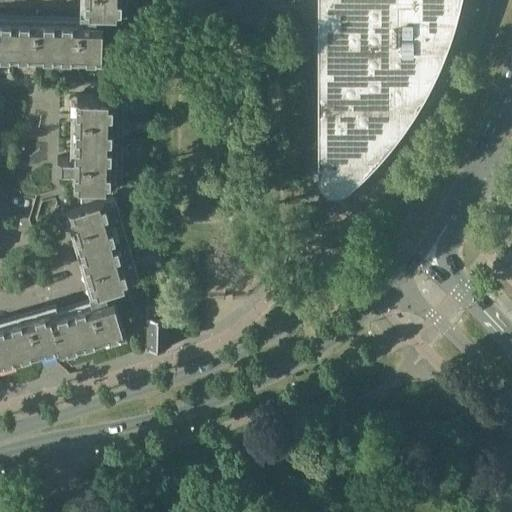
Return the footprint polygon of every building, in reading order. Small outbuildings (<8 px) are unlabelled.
[(95,21),(38,20),(0,18),(0,60),(101,63),(102,22),(101,22),(101,12),(127,13),(126,0),(85,0),(85,12),(96,12),(95,21)] [(317,0),(317,167),(317,169),(318,171),(319,173),(320,175),(321,177),(322,179),(325,181),(328,183),(329,183),(331,184),(333,184),(336,184),(339,184),(342,183),(344,182),(346,181),(351,177),(358,171),(365,164),(371,158),(381,147),(387,140),(390,136),(396,129),(418,96),(423,88),(428,79),(432,71),(437,62),(441,53),(442,49),(446,40),(449,32),(452,23),(455,14),(457,5),(458,0),(317,0)] [(257,15),(241,15),(240,24),(257,24),(257,15)] [(82,183),(112,184),(121,184),(124,96),(77,94),(75,157),(58,156),(57,168),(75,169),(74,183),(82,183)] [(43,359),(61,354),(126,335),(114,295),(112,296),(110,286),(140,278),(115,193),(112,194),(112,184),(82,183),(81,203),(70,206),(95,291),(104,288),(107,297),(51,313),(50,308),(0,322),(0,366),(41,354),(43,359)] [(138,323),(147,323),(146,344),(146,346),(148,346),(166,346),(168,346),(169,346),(169,344),(168,344),(168,318),(169,318),(169,316),(169,304),(147,303),(147,315),(138,315),(138,323)] [(337,511),(380,511),(370,494),(355,504),(337,511)]
